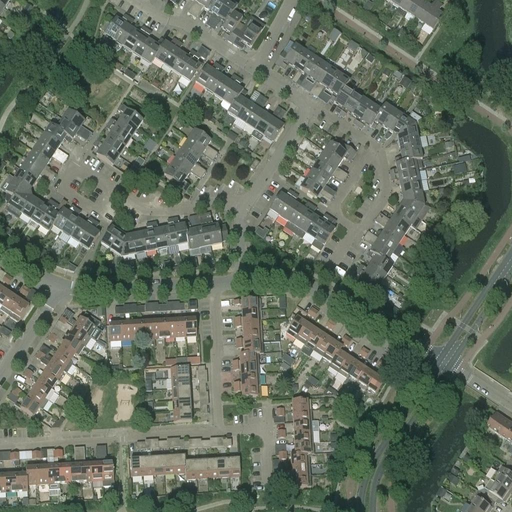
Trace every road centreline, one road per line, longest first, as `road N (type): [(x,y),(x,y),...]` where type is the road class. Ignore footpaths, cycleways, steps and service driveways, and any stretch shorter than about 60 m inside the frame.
road 1 (residential): [(0,442),(220,428)]
road 2 (residential): [(330,268),(385,192),(373,147),(309,105)]
road 3 (residential): [(240,282),(317,290),(419,345)]
road 4 (tertiary): [(440,359),(374,457),(360,511)]
road 5 (tertiary): [(372,511),(379,475),(448,364)]
road 6 (residential): [(59,287),(215,283)]
road 7 (residential): [(220,428),(215,283)]
road 8 (residential): [(254,69),(137,0)]
road 9 (residential): [(236,202),(151,212),(111,190)]
road 10 (tertiary): [(511,252),(440,359)]
road 11 (residential): [(236,202),(253,193),(309,105)]
